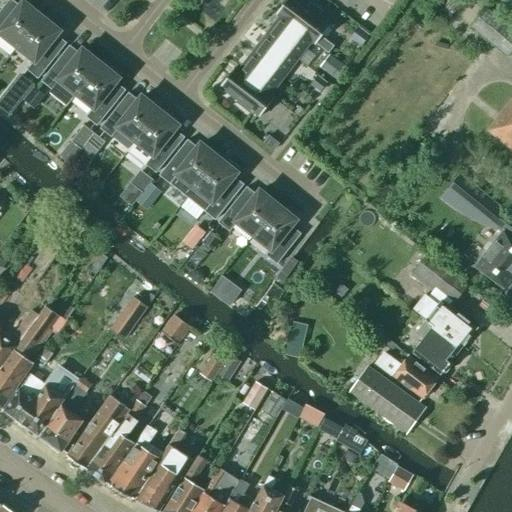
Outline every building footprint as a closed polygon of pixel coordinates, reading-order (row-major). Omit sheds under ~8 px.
[(18,47),(42,16),(34,10),(34,8),(28,3),(26,4),(24,2),(21,6),(12,0),(9,0),(0,11),(0,33),(1,33),(18,47)] [(312,39),(311,41),(315,44),(330,24),(327,22),(328,21),(308,5),(307,7),(297,0),(282,0),(281,3),(282,6),(276,13),(280,17),(281,16),(312,39)] [(507,56),(511,49),(511,30),(485,8),(470,26),(507,56)] [(49,22),(42,16),(18,47),(35,60),(27,69),(38,78),(66,43),(57,35),(60,31),(57,28),(57,26),(51,21),(49,22)] [(273,28),(267,35),(298,58),(311,41),(312,39),(281,16),(280,17),(279,18),(277,18),(271,25),(273,28)] [(358,31),(353,39),(364,47),(370,39),(358,31)] [(259,46),(253,53),(283,77),(298,58),(267,35),(266,37),(263,36),(257,43),(259,46)] [(77,93),(101,63),(94,57),(94,55),(88,50),(85,51),(83,49),(80,53),(70,45),(41,81),(52,89),(60,80),(77,93)] [(240,70),(239,71),(238,72),(269,96),(270,94),(283,77),(253,53),(247,61),(244,60),(239,67),(240,70)] [(326,57),(319,67),(337,81),(338,81),(347,68),(347,67),(329,54),(326,57)] [(108,69),(101,63),(77,93),(94,107),(86,116),(97,125),(126,90),(116,82),(119,78),(116,76),(117,73),(111,68),(108,69)] [(274,97),(270,94),(269,96),(238,72),(239,71),(235,67),(228,75),(225,75),(220,81),(221,84),(220,86),(236,99),(235,100),(255,115),(256,114),(259,117),(274,97)] [(314,78),(309,84),(319,92),(326,83),(316,75),(314,78)] [(34,85),(26,78),(16,90),(24,98),(34,86),(34,85)] [(23,99),(22,100),(23,100),(29,105),(30,105),(41,92),(34,86),(24,98),(23,99)] [(119,127),(136,140),(160,110),(153,104),(153,102),(147,97),(145,98),(142,96),(139,100),(129,92),(101,128),(112,136),(119,127)] [(511,149),(511,98),(487,130),(511,149)] [(160,110),(136,140),(153,154),(145,163),(156,172),(185,136),(175,129),(178,125),(176,123),(176,120),(170,115),(168,116),(160,110)] [(81,148),(84,145),(94,133),(83,125),(71,140),(81,148)] [(102,140),(94,133),(84,145),(92,152),(102,140)] [(273,151),(279,143),(268,134),(262,142),(273,151)] [(160,175),(188,197),(219,157),(212,151),(212,149),(206,144),(204,145),(202,143),(199,147),(189,139),(160,175)] [(227,164),(219,157),(188,197),(216,219),(244,184),(234,176),(237,172),(235,169),(235,167),(229,162),(227,164)] [(149,177),(140,170),(130,183),(139,190),(149,177)] [(496,202),(471,182),(458,199),(483,219),(496,202)] [(142,192),(136,200),(147,209),(161,191),(152,185),(150,183),(142,192)] [(255,234),(279,204),(271,198),(271,196),(266,191),(263,192),(261,190),(258,194),(248,186),(219,222),(230,230),(238,221),(255,234)] [(286,210),(279,204),(255,234),(272,248),(264,257),(275,266),(303,231),(293,223),(297,219),(294,217),(294,214),(289,209),(286,210)] [(506,290),(511,281),(511,218),(505,213),(495,225),(503,231),(476,267),(506,290)] [(202,241),(203,241),(212,250),(220,240),(210,231),(202,241)] [(185,236),(181,241),(191,250),(194,246),(195,244),(185,236)] [(87,250),(75,267),(83,273),(95,255),(87,250)] [(95,261),(86,273),(87,274),(91,276),(93,278),(107,258),(105,256),(100,253),(99,255),(95,261)] [(245,259),(238,254),(224,273),(230,277),(245,259)] [(426,255),(420,263),(460,293),(466,285),(448,271),(426,255)] [(420,263),(411,274),(432,290),(435,286),(454,301),(460,293),(420,263)] [(222,276),(210,291),(217,296),(229,281),(222,276)] [(147,306),(132,296),(109,329),(124,339),(147,306)] [(427,319),(462,347),(476,327),(442,300),(427,319)] [(39,315),(0,368),(0,407),(1,408),(33,363),(27,358),(32,350),(36,353),(52,331),(56,333),(65,321),(46,306),(39,315)] [(0,368),(39,315),(31,309),(22,322),(12,335),(14,336),(10,342),(0,334),(0,368)] [(191,327),(174,315),(161,332),(178,344),(191,327)] [(452,360),(462,347),(427,319),(416,334),(423,339),(412,353),(441,375),(453,360),(452,360)] [(47,350),(45,349),(43,348),(36,358),(44,364),(52,354),(47,350)] [(229,355),(218,348),(201,374),(212,381),(216,374),(227,382),(240,362),(229,354),(229,355)] [(422,399),(437,378),(408,357),(402,366),(384,352),(375,364),(422,399)] [(406,434),(424,408),(367,368),(349,393),(406,434)] [(4,410),(40,436),(65,399),(30,374),(4,410)] [(65,399),(40,436),(61,452),(83,420),(72,413),(81,401),(92,385),(80,377),(65,399)] [(267,389),(255,381),(242,403),(254,410),(267,389)] [(286,400),(273,392),(262,411),(274,419),(286,400)] [(110,396),(66,455),(86,469),(128,412),(129,411),(133,406),(136,402),(137,400),(128,395),(121,403),(110,396)] [(133,406),(129,411),(137,417),(146,406),(137,400),(136,402),(133,406)] [(319,427),(326,413),(306,403),(299,417),(319,427)] [(86,469),(107,483),(136,443),(127,437),(139,420),(128,412),(86,469)] [(136,443),(107,483),(134,498),(159,460),(163,453),(150,445),(158,433),(147,427),(136,443)] [(159,460),(134,498),(159,510),(191,460),(176,449),(186,434),(180,430),(177,435),(163,453),(159,460)] [(190,511),(204,491),(193,484),(204,464),(206,460),(199,456),(196,460),(162,511),(190,511)] [(413,475),(397,466),(388,482),(404,490),(413,475)] [(204,491),(190,511),(220,511),(224,506),(239,480),(226,472),(219,468),(204,491)] [(253,501),(247,511),(275,511),(276,511),(278,507),(286,511),(289,505),(291,506),(299,491),(289,486),(283,496),(271,490),(275,481),(267,476),(253,501)] [(420,492),(426,481),(416,476),(411,487),(420,492)] [(220,511),(247,511),(253,501),(242,495),(248,484),(240,480),(239,480),(224,506),(220,511)] [(342,511),(343,511),(308,496),(299,511),(342,511)]
